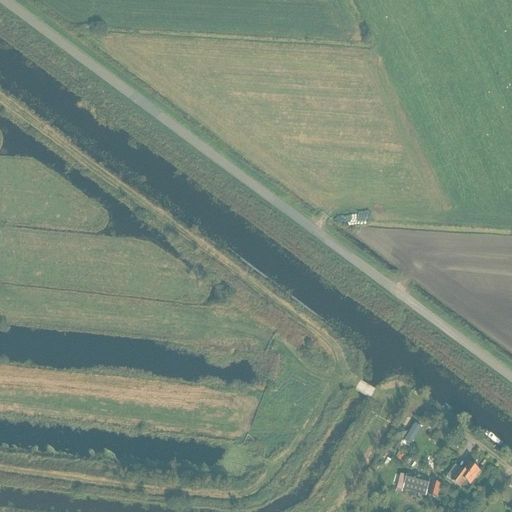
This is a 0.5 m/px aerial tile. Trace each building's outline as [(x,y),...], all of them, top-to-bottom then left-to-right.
[(432,441),(439,432),(434,428),(434,429),(432,431),(427,437),(432,441)] [(465,441),(460,437),(455,443),(460,447),(465,441)] [(469,485),(479,471),(469,464),(464,472),(455,466),(446,478),(460,488),(465,481),(469,485)] [(430,482),(400,474),(396,490),(426,497),(430,482)] [(437,498),(441,486),(432,483),(428,495),(437,498)]
